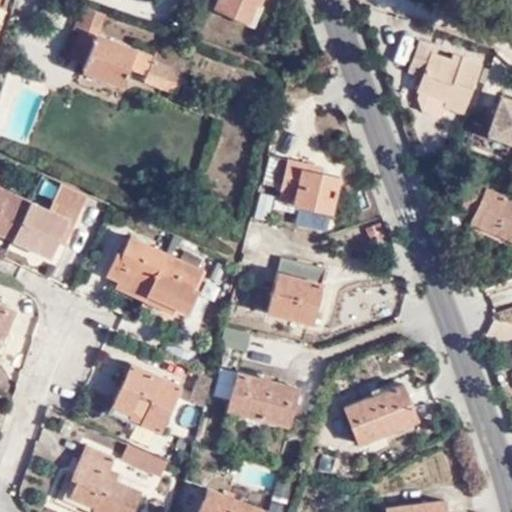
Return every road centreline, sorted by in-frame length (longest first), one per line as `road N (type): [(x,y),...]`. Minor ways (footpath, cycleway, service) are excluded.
road 1 (tertiary): [(331,0),(511,500)]
road 2 (residential): [(0,475),(77,309)]
